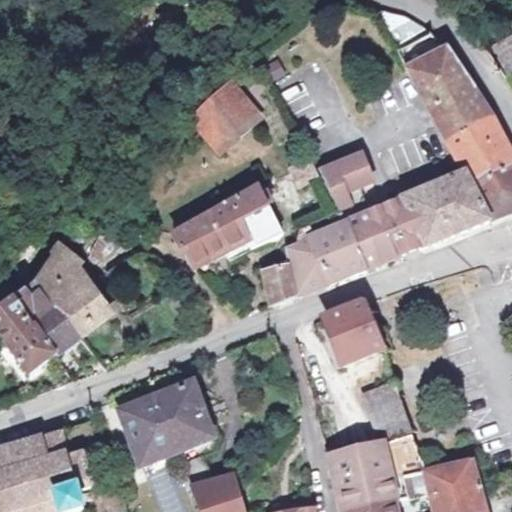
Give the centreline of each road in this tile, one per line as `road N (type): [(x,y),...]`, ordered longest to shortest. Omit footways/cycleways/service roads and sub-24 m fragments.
road 1 (residential): [(511,248),(0,425)]
road 2 (residential): [(369,0),(429,17),(511,117)]
